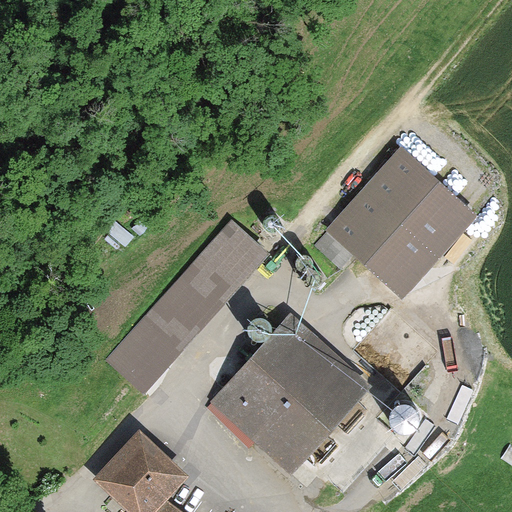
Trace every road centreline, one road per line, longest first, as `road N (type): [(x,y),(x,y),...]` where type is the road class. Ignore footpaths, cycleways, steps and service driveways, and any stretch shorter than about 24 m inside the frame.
road 1 (track): [(282,253),(500,0)]
road 2 (unknown): [(252,511),(258,500),(159,404)]
